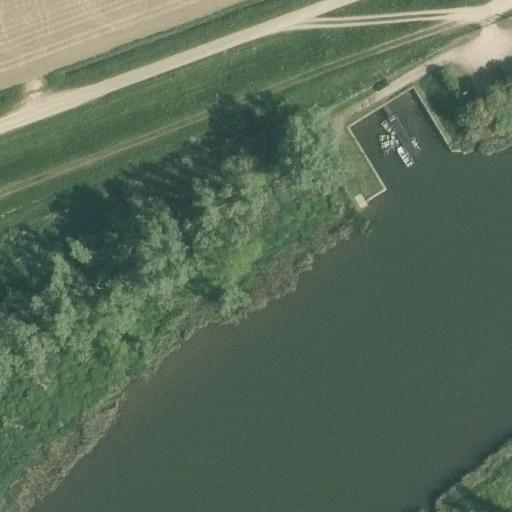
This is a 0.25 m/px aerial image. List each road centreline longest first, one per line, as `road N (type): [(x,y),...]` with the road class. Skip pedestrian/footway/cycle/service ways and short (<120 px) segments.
road 1 (track): [(511,11),(0,194)]
road 2 (unclassified): [(0,132),(341,0)]
road 3 (track): [(508,0),(494,8),(304,14)]
